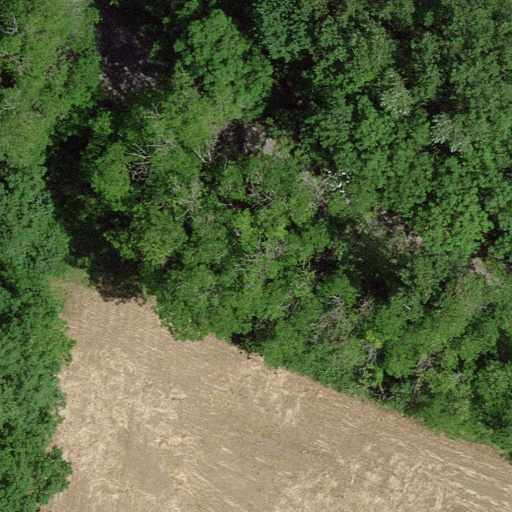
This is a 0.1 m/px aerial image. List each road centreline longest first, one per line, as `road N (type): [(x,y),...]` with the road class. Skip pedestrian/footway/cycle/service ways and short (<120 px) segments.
road 1 (unclassified): [(56,0),(203,124),(511,321)]
road 2 (track): [(492,309),(493,252),(455,200),(397,152),(243,56),(188,0)]
